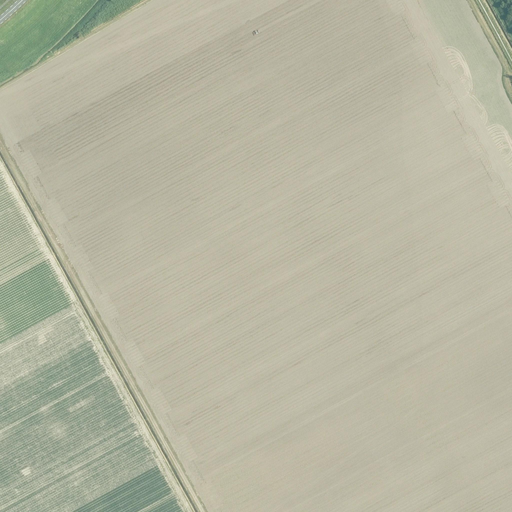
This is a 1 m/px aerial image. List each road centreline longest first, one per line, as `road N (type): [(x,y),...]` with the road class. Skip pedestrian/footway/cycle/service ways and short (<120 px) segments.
road 1 (track): [(202,511),(0,143)]
road 2 (track): [(0,166),(187,511)]
